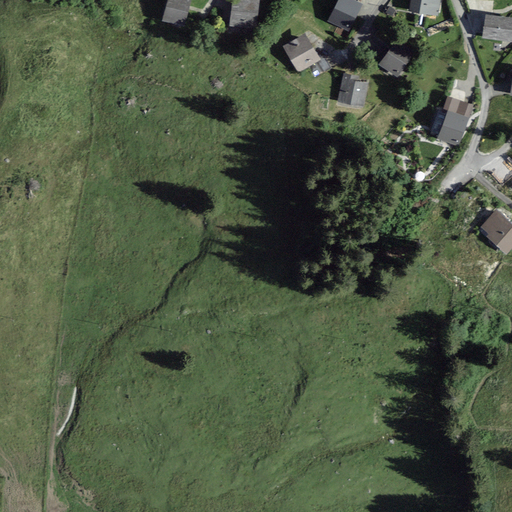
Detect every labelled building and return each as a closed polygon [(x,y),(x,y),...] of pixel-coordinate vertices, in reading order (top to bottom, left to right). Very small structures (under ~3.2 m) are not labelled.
[(167,0),(162,20),(183,26),(190,0),(167,0)] [(230,0),(228,26),(256,29),(259,0),(230,0)] [(336,0),(328,19),(348,29),(361,3),(354,0),(336,0)] [(409,0),(408,10),(438,15),(440,0),(409,0)] [(482,37),(511,41),(511,37),(511,17),(486,13),(482,37)] [(283,47),(299,73),(321,60),(305,34),(283,47)] [(378,63),(397,76),(414,52),(395,39),(378,63)] [(340,104),(366,106),(368,82),(359,81),(359,76),(343,75),(340,104)] [(437,140),(459,148),(470,117),(447,110),(437,140)] [(511,217),(502,209),(487,227),(496,235),(493,238),(511,253),(511,217)]
